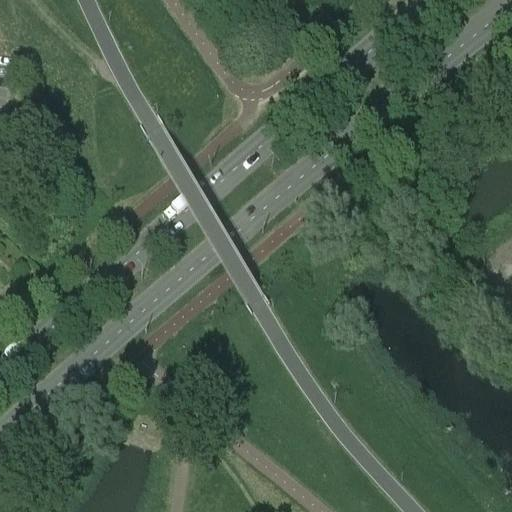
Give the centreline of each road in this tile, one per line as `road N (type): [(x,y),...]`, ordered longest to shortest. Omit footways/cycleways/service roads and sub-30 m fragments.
road 1 (secondary): [(0,438),(229,237),(511,8)]
road 2 (unclassified): [(408,511),(316,402),(259,312),(126,89),(85,0)]
road 3 (secondary): [(432,0),(0,373)]
